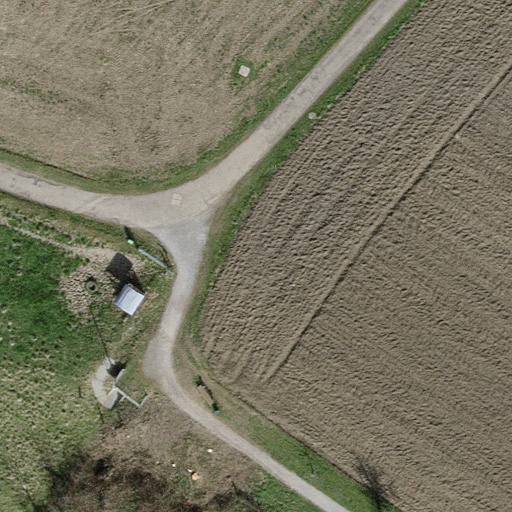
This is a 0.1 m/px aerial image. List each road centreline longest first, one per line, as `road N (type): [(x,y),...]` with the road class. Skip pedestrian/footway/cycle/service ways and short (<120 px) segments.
road 1 (track): [(186,216),(189,274),(162,352),(163,382),(174,399),(329,511)]
road 2 (track): [(186,216),(396,0)]
road 3 (track): [(0,178),(114,210),(186,216)]
